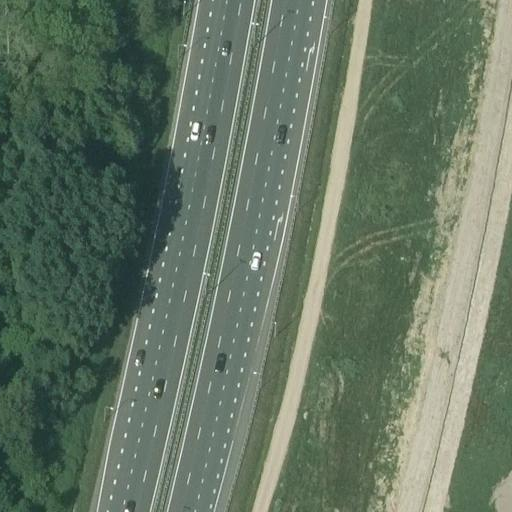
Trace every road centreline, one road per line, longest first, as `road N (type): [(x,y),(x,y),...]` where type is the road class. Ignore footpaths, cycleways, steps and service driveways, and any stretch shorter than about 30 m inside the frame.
road 1 (track): [(365,0),(256,511)]
road 2 (motorway): [(234,0),(125,511)]
road 3 (motorway): [(186,511),(255,211),(290,0)]
